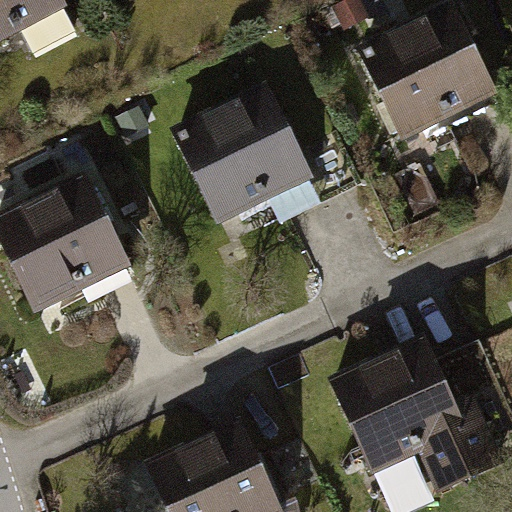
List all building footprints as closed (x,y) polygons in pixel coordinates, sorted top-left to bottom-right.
[(51,0),(0,0),(0,51),(62,19),(51,0)] [(451,15),(354,55),(391,144),(488,104),(451,15)] [(262,92),(168,136),(212,229),(306,185),(262,92)] [(89,184),(0,224),(0,250),(37,332),(136,286),(89,184)] [(426,349),(326,385),(360,480),(460,444),(426,349)] [(272,511),(230,428),(134,475),(152,511),(272,511)]
